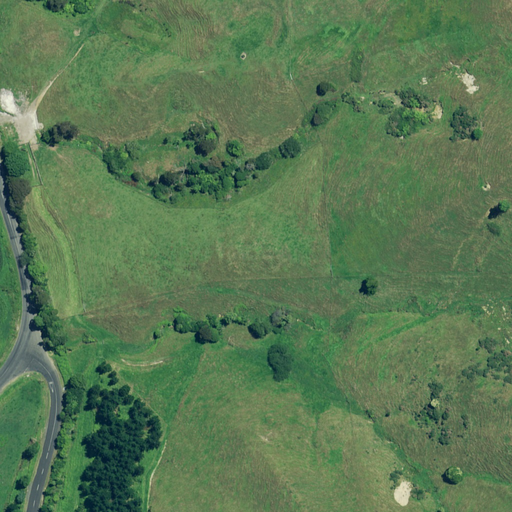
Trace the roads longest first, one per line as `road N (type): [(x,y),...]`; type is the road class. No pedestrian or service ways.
road 1 (track): [(75,313),(70,251),(35,183),(29,119),(45,83),(106,0)]
road 2 (unclassified): [(32,511),(56,390),(43,365),(19,351)]
road 3 (unclassified): [(19,351),(27,292),(0,187)]
